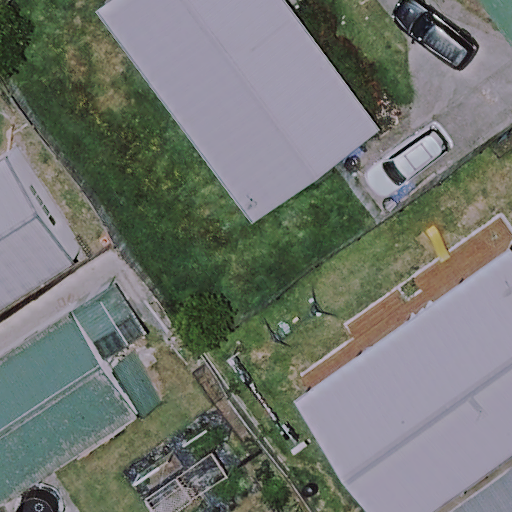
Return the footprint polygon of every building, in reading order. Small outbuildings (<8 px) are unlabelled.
[(383,119),(295,0),(107,0),(105,2),(258,211),(383,119)] [(511,0),(490,0),(511,28),(511,0)] [(0,157),(0,302),(84,248),(18,146),(0,157)] [(417,511),(511,447),(511,248),(303,392),(386,511),(417,511)] [(116,271),(0,345),(0,499),(139,409),(117,375),(106,358),(153,327),(116,271)]
